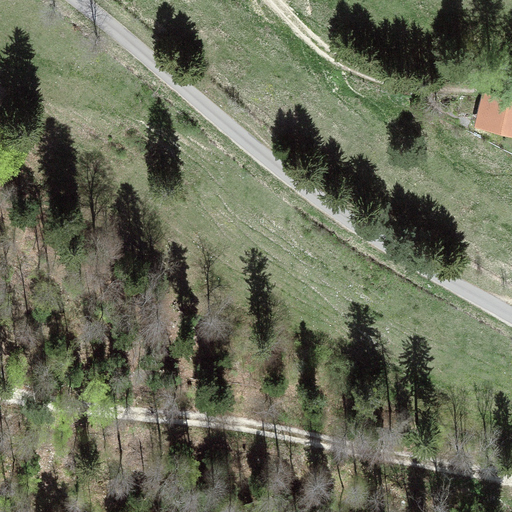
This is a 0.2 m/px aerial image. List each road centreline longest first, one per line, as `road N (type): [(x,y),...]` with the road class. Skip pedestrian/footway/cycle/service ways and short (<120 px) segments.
road 1 (track): [(511,313),(321,193),(201,105),(81,0)]
road 2 (track): [(511,482),(226,426),(0,397)]
road 3 (track): [(276,0),(348,64),(414,86),(460,87)]
